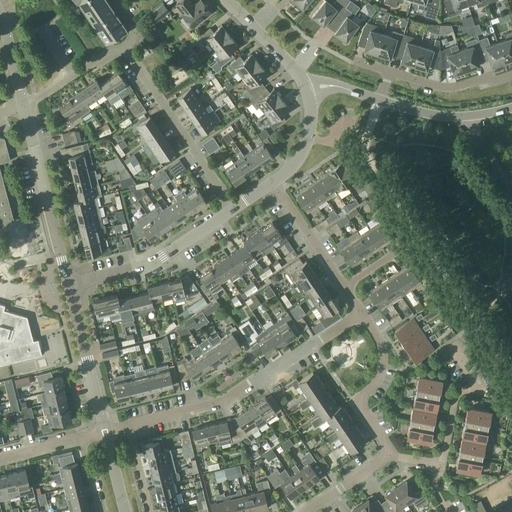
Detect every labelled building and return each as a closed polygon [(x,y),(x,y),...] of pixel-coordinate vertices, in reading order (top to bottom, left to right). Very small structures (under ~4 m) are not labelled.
[(127,31),(106,0),(75,0),(106,46),(127,31)] [(192,7),(190,4),(191,3),(189,0),(181,0),(176,5),(183,14),(182,15),(192,28),(211,12),(200,0),(192,7)] [(302,8),(309,0),(293,0),(296,2),(294,4),(300,9),(301,7),(302,8)] [(325,0),(324,0),(312,16),(323,25),(330,16),(336,20),(345,8),(350,0),(349,0),(335,0),(332,5),(331,5),(325,0)] [(412,0),(419,2),(417,8),(422,9),(422,10),(427,11),(426,16),(435,19),(437,14),(437,7),(431,5),(432,0),(412,0)] [(454,8),(467,4),(465,0),(450,0),(443,2),(448,17),(456,14),(454,8)] [(157,20),(168,11),(162,4),(152,13),(157,20)] [(345,8),(336,20),(341,23),(334,33),(345,41),(358,24),(350,19),(354,14),(345,8)] [(376,54),(383,34),(375,32),(376,26),(366,23),(363,27),(360,36),(367,38),(363,50),(376,54)] [(195,39),(195,41),(200,47),(202,47),(208,43),(213,49),(229,35),(221,26),(211,34),(207,29),(195,39)] [(398,48),(403,34),(392,31),(391,37),(383,34),(376,54),(389,58),(393,47),(398,48)] [(511,31),(503,34),(505,40),(497,43),(504,62),(511,59),(511,31)] [(189,32),(181,38),(185,43),(193,37),(189,32)] [(413,66),(419,46),(411,43),(413,37),(403,34),(398,48),(404,50),(400,62),(413,66)] [(221,66),(231,58),(227,53),(237,45),(229,35),(213,49),(218,55),(214,58),(216,61),(221,66)] [(504,62),(497,43),(490,45),(487,37),(476,41),(480,53),(482,57),(487,55),(491,67),(504,62)] [(480,53),(476,41),(476,38),(465,42),(467,48),(459,50),(466,70),(479,66),(475,55),(480,53)] [(439,51),(439,40),(435,39),(432,50),(419,46),(413,66),(426,70),(430,58),(439,61),(439,51)] [(180,49),(183,54),(190,49),(186,44),(180,49)] [(466,70),(459,50),(457,45),(439,51),(439,61),(439,67),(449,63),(453,75),(466,70)] [(167,62),(175,60),(174,52),(166,54),(167,62)] [(243,77),(259,64),(251,54),(241,62),(237,58),(227,66),(234,74),(238,71),(243,77)] [(178,64),(187,69),(190,63),(182,58),(178,64)] [(221,69),(221,66),(216,61),(211,66),(216,72),(221,69)] [(248,99),(262,88),(257,82),(267,73),(259,64),(243,77),(248,83),(244,86),(252,96),(248,99)] [(107,79),(117,93),(127,86),(126,83),(127,82),(123,78),(122,78),(118,72),(107,79)] [(120,98),(117,93),(107,79),(99,84),(96,79),(95,80),(108,99),(111,104),(120,98)] [(224,79),(220,82),(225,89),(230,86),(224,79)] [(108,99),(95,80),(86,86),(96,100),(104,94),(108,99)] [(77,92),(87,106),(96,100),(86,86),(77,92)] [(183,106),(197,97),(191,87),(176,97),(183,106)] [(265,112),(281,99),(273,89),(263,97),(258,91),(262,88),(248,99),(256,109),(260,106),(265,112)] [(68,98),(81,116),(90,110),(87,106),(77,92),(68,98)] [(189,115),(203,106),(197,97),(183,106),(189,115)] [(70,123),(81,116),(68,98),(58,105),(63,112),(62,112),(65,117),(66,116),(70,123)] [(131,111),(141,104),(138,99),(127,106),(131,111)] [(281,99),(265,112),(270,118),(266,121),(273,130),(283,121),(279,117),(289,108),(281,99)] [(134,116),(145,109),(141,104),(131,111),(134,116)] [(195,124),(209,115),(203,106),(189,115),(195,124)] [(209,115),(195,124),(201,134),(215,124),(220,121),(214,111),(209,115)] [(124,120),(127,125),(132,121),(129,116),(124,120)] [(141,135),(155,125),(149,116),(135,126),(141,135)] [(124,120),(118,124),(122,128),(127,125),(124,120)] [(94,128),(96,133),(106,128),(104,123),(94,128)] [(147,144),(161,134),(155,125),(141,135),(147,144)] [(220,132),(222,135),(227,142),(232,138),(227,132),(225,128),(220,132)] [(63,139),(76,136),(74,130),(62,133),(63,139)] [(154,153),(168,143),(161,134),(147,144),(154,153)] [(0,162),(9,160),(3,138),(0,136),(0,162)] [(76,136),(63,139),(65,145),(77,142),(76,136)] [(205,149),(216,142),(212,137),(202,144),(205,149)] [(272,157),(269,151),(274,148),(266,137),(261,141),(263,143),(252,150),(262,164),(272,157)] [(216,142),(205,149),(209,154),(219,147),(216,142)] [(168,143),(154,153),(160,162),(174,153),(168,143)] [(68,157),(71,169),(87,165),(92,164),(90,154),(85,155),(83,147),(71,150),(72,156),(68,157)] [(253,170),(243,156),(240,150),(236,153),(240,158),(235,162),(244,176),(253,170)] [(253,170),(262,164),(252,150),(243,156),(253,170)] [(113,158),(109,159),(111,165),(117,164),(120,161),(117,156),(113,158)] [(179,159),(169,166),(175,177),(186,170),(179,159)] [(344,160),(334,167),(347,186),(351,183),(355,188),(366,181),(352,160),(347,164),(344,160)] [(193,161),(187,167),(190,171),(196,165),(193,161)] [(235,162),(224,169),(226,171),(225,172),(228,177),(229,176),(234,183),(244,176),(235,162)] [(73,179),(100,173),(96,174),(95,171),(93,170),(89,171),(87,165),(71,169),(73,179)] [(337,193),(347,186),(334,167),(324,174),(337,193)] [(122,171),(118,172),(120,179),(126,177),(130,175),(125,168),(122,171)] [(0,232),(14,236),(16,237),(19,237),(21,236),(23,235),(24,233),(26,231),(26,229),(26,226),(26,224),(25,222),(23,220),(21,219),(19,218),(17,218),(14,218),(13,219),(0,169),(0,232)] [(158,173),(161,177),(164,182),(170,178),(164,170),(158,173)] [(76,190),(98,184),(97,178),(99,178),(100,176),(100,173),(73,179),(76,190)] [(327,199),(337,193),(324,174),(314,181),(327,199)] [(317,206),(327,199),(314,181),(304,187),(317,206)] [(73,202),(95,196),(101,195),(98,184),(76,190),(79,200),(73,201),(73,202)] [(306,213),(317,206),(304,187),(294,194),(306,213)] [(186,195),(195,209),(206,202),(201,195),(202,194),(199,190),(198,190),(196,188),(186,195)] [(182,190),(173,196),(177,201),(186,215),(195,209),(186,195),(182,190)] [(95,196),(73,202),(75,212),(98,207),(95,197),(95,196)] [(177,221),(186,215),(177,201),(168,207),(177,221)] [(177,221),(168,207),(162,210),(159,205),(156,208),(169,227),(177,221)] [(369,228),(382,247),(392,240),(383,226),(388,223),(376,206),(371,209),(379,221),(369,228)] [(98,207),(75,212),(78,223),(100,217),(98,207)] [(152,209),(146,213),(150,219),(160,233),(169,227),(156,208),(155,207),(152,209)] [(138,223),(133,227),(140,237),(145,234),(149,240),(160,233),(150,219),(146,213),(136,219),(138,223)] [(273,218),(276,225),(287,221),(284,213),(273,218)] [(100,217),(78,223),(81,233),(105,227),(105,225),(102,224),(100,217)] [(325,218),(315,226),(318,231),(329,224),(325,218)] [(342,218),(336,222),(340,227),(345,223),(342,218)] [(272,222),(261,229),(271,243),(276,239),(281,245),(287,241),(283,234),(281,235),(272,222)] [(336,222),(326,229),(329,234),(340,227),(336,222)] [(105,227),(81,233),(83,244),(104,239),(103,233),(104,233),(106,230),(105,227)] [(372,254),(382,247),(369,228),(359,235),(372,254)] [(261,229),(252,235),(262,249),(265,254),(268,252),(265,247),(271,243),(261,229)] [(118,234),(106,238),(108,246),(120,242),(118,234)] [(252,235),(243,241),(245,244),(246,244),(253,255),(255,258),(257,260),(260,258),(257,252),(262,249),(252,235)] [(362,260),(372,254),(359,235),(349,242),(362,260)] [(126,250),(132,249),(129,236),(123,238),(126,250)] [(106,247),(104,239),(83,244),(86,256),(94,254),(95,255),(100,254),(100,253),(102,252),(103,253),(111,251),(110,248),(108,247),(106,247)] [(352,267),(362,260),(349,242),(339,249),(352,267)] [(237,250),(246,264),(255,258),(253,255),(246,244),(245,244),(237,250)] [(237,250),(228,256),(240,275),(249,269),(246,264),(237,250)] [(283,257),(287,262),(297,255),(294,250),(283,257)] [(219,262),(228,276),(233,273),(236,276),(238,276),(240,275),(228,256),(219,262)] [(107,257),(99,258),(100,268),(109,267),(107,257)] [(283,268),(293,283),(312,270),(306,260),(302,263),(299,258),(283,268)] [(210,268),(221,286),(225,283),(223,280),(228,276),(219,262),(210,268)] [(398,271),(411,290),(421,283),(425,288),(430,285),(423,274),(418,278),(408,264),(398,271)] [(210,268),(199,275),(204,283),(200,286),(205,293),(204,293),(212,304),(216,300),(215,298),(217,297),(217,294),(215,292),(222,287),(221,286),(210,268)] [(293,283),(290,284),(293,288),(296,286),(300,291),(304,288),(318,279),(312,270),(293,283)] [(401,297),(411,290),(398,271),(388,278),(401,297)] [(180,278),(168,281),(172,298),(174,303),(186,300),(185,297),(191,296),(199,291),(193,282),(188,285),(188,284),(182,285),(180,278)] [(391,303),(401,297),(388,278),(378,284),(391,303)] [(310,297),(324,288),(318,279),(304,288),(310,297)] [(511,283),(509,279),(501,285),(505,292),(511,287),(511,283)] [(251,280),(246,284),(249,289),(252,292),(257,289),(254,285),(251,280)] [(162,300),(172,298),(168,281),(158,284),(162,300)] [(152,303),(162,300),(158,284),(147,286),(153,309),(154,309),(152,303)] [(246,284),(241,287),(244,292),(247,296),(252,292),(249,289),(246,284)] [(378,284),(368,291),(383,315),(388,311),(385,307),(391,303),(378,284)] [(146,310),(153,309),(147,286),(147,287),(148,292),(138,295),(143,315),(146,314),(147,312),(146,310)] [(316,306),(330,297),(324,288),(310,297),(316,306)] [(116,294),(104,297),(108,314),(110,319),(121,317),(116,294)] [(117,294),(116,294),(121,317),(122,320),(123,322),(133,319),(132,314),(128,297),(118,300),(117,294)] [(128,297),(132,314),(138,312),(139,314),(141,315),(143,315),(138,295),(128,297)] [(197,307),(204,303),(199,295),(192,300),(197,307)] [(101,315),(108,314),(104,297),(92,300),(94,308),(93,308),(94,314),(96,314),(96,317),(97,316),(98,321),(101,320),(102,318),(101,315)] [(335,309),(337,307),(330,297),(316,306),(322,316),(319,318),(324,327),(340,317),(335,309)] [(0,364),(41,354),(38,339),(33,340),(27,316),(3,310),(4,305),(0,303),(0,364)] [(288,313),(274,323),(276,327),(286,341),(300,332),(293,321),(288,313)] [(388,321),(391,326),(402,319),(398,314),(388,321)] [(303,330),(308,326),(301,316),(296,320),(303,330)] [(401,341),(420,328),(419,329),(412,319),(414,318),(413,318),(394,331),(395,331),(401,341)] [(243,323),(237,326),(249,344),(256,356),(264,351),(266,355),(276,348),(267,334),(264,329),(257,334),(255,331),(250,334),(243,323)] [(274,323),(264,329),(267,334),(276,348),(286,341),(276,327),(274,323)] [(220,338),(230,353),(245,342),(234,326),(232,327),(230,324),(224,328),(224,330),(227,334),(220,338)] [(408,351),(427,338),(425,339),(419,329),(420,328),(401,341),(408,351)] [(230,353),(220,338),(218,335),(212,338),(210,336),(207,338),(221,359),(230,353)] [(207,338),(198,344),(212,365),(221,359),(207,338)] [(427,338),(408,351),(414,361),(415,361),(432,349),(426,339),(427,338)] [(99,345),(101,351),(117,347),(115,341),(99,345)] [(198,344),(189,350),(194,357),(203,371),(212,365),(198,344)] [(101,353),(103,359),(119,356),(117,349),(101,353)] [(129,351),(131,359),(137,357),(135,350),(129,351)] [(181,359),(176,361),(180,376),(181,381),(187,379),(192,376),(193,378),(203,371),(194,357),(188,360),(186,358),(184,357),(181,359)] [(156,372),(160,388),(173,385),(171,378),(177,377),(174,364),(168,366),(167,364),(155,367),(156,372)] [(150,391),(146,374),(145,369),(134,372),(140,393),(150,391)] [(45,392),(63,388),(62,387),(65,386),(64,385),(64,386),(61,378),(60,378),(60,376),(50,378),(48,372),(36,375),(39,387),(44,386),(45,392)] [(129,396),(140,393),(134,372),(124,375),(125,380),(129,396)] [(150,391),(160,388),(156,372),(146,374),(150,391)] [(296,378),(285,385),(288,388),(293,385),(295,389),(300,386),(304,391),(320,380),(317,375),(315,376),(312,372),(298,382),(296,378)] [(406,434),(407,434),(406,437),(428,442),(429,439),(430,439),(435,414),(434,414),(435,409),(436,409),(441,384),(440,384),(441,381),(419,376),(418,380),(418,379),(412,404),(413,404),(412,410),(411,409),(406,434)] [(4,380),(6,391),(13,389),(11,379),(4,380)] [(129,396),(125,380),(114,382),(114,380),(108,381),(111,392),(115,391),(117,399),(129,396)] [(320,380),(304,391),(310,400),(325,390),(322,386),(324,385),(320,380)] [(43,400),(40,400),(41,404),(65,398),(63,388),(45,392),(41,393),(43,400)] [(325,390),(310,400),(316,409),(332,398),(329,393),(327,394),(325,390)] [(265,397),(254,404),(266,422),(277,415),(276,413),(281,410),(271,395),(266,398),(265,397)] [(51,413),(68,408),(65,398),(41,404),(42,407),(44,415),(51,413)] [(322,418),(326,416),(331,412),(336,408),(334,404),(336,403),(332,398),(316,409),(322,418)] [(298,404),(300,407),(307,402),(305,399),(298,404)] [(300,407),(302,410),(310,405),(307,402),(300,407)] [(254,404),(245,410),(258,428),(267,422),(266,422),(254,404)] [(331,412),(326,416),(331,425),(348,414),(344,409),(343,410),(340,406),(336,408),(331,412)] [(490,416),(489,415),(490,412),(468,407),(467,410),(466,410),(461,435),(462,435),(461,440),(460,440),(455,465),(456,465),(455,468),(477,473),(478,470),(479,470),(484,445),(483,445),(484,440),(485,440),(490,416)] [(51,413),(46,414),(47,420),(49,427),(59,424),(59,423),(71,420),(70,418),(71,418),(70,409),(71,409),(70,409),(68,409),(68,408),(51,413)] [(23,420),(21,414),(20,411),(18,410),(13,411),(16,422),(23,420)] [(240,424),(235,428),(240,440),(251,432),(252,434),(259,429),(245,410),(235,417),(240,424)] [(335,431),(333,432),(335,435),(338,434),(338,433),(352,424),(349,420),(351,419),(348,414),(331,425),(335,431)] [(312,425),(320,420),(318,417),(310,422),(312,425)] [(23,420),(26,432),(33,430),(30,418),(27,419),(23,420)] [(19,434),(26,432),(23,420),(16,422),(19,434)] [(312,425),(315,428),(322,423),(320,420),(312,425)] [(226,421),(214,424),(218,440),(219,445),(240,440),(235,428),(228,430),(226,421)] [(207,443),(218,440),(214,424),(203,426),(207,443)] [(338,433),(338,434),(344,443),(360,432),(356,427),(355,428),(352,424),(338,433)] [(201,444),(207,443),(203,426),(191,429),(197,451),(201,450),(201,447),(201,444)] [(182,447),(187,446),(191,444),(189,438),(187,430),(179,432),(182,447)] [(326,437),(328,440),(335,435),(333,432),(326,437)] [(360,432),(344,443),(350,452),(364,442),(362,438),(363,437),(360,432)] [(330,444),(337,439),(335,435),(328,440),(330,444)] [(144,456),(164,451),(161,436),(152,439),(153,442),(141,445),(144,456)] [(150,466),(173,460),(170,450),(164,451),(144,456),(144,457),(147,456),(150,466)] [(295,464),(309,484),(319,478),(310,465),(316,461),(309,451),(303,455),(305,459),(302,461),(301,460),(305,466),(299,470),(295,464)] [(65,477),(80,473),(77,462),(74,463),(72,453),(58,457),(60,466),(58,467),(59,472),(49,475),(51,480),(56,479),(65,477)] [(340,459),(342,462),(350,457),(347,454),(340,459)] [(152,476),(175,471),(173,460),(150,466),(152,476)] [(299,491),(309,484),(295,464),(291,467),(295,473),(290,476),(299,491)] [(329,479),(334,475),(329,468),(324,472),(329,479)] [(25,469),(14,472),(19,495),(26,493),(28,498),(34,496),(32,486),(29,487),(25,469)] [(290,476),(284,480),(277,469),(267,476),(274,487),(280,483),(290,497),(299,491),(290,476)] [(155,487),(172,483),(178,481),(178,480),(178,478),(179,477),(178,474),(177,472),(176,472),(175,471),(152,476),(155,487)] [(3,475),(9,498),(19,495),(14,472),(3,475)] [(64,488),(82,483),(80,473),(65,477),(56,479),(57,484),(62,483),(64,488)] [(3,475),(0,475),(0,500),(9,498),(3,475)] [(267,507),(267,506),(270,505),(266,500),(265,500),(264,493),(270,491),(268,481),(267,480),(256,482),(258,491),(252,493),(257,510),(267,507)] [(396,488),(405,502),(409,500),(412,500),(416,506),(420,507),(428,501),(420,490),(415,494),(406,481),(396,488)] [(82,483),(64,488),(65,493),(66,498),(70,498),(85,494),(82,483)] [(155,487),(158,497),(175,493),(172,483),(155,487)] [(248,511),(257,510),(252,493),(246,494),(244,488),(240,489),(245,511),(248,511)] [(401,505),(405,502),(396,488),(385,495),(394,508),(388,511),(404,511),(401,507),(401,505)] [(234,511),(245,511),(240,489),(236,490),(237,497),(231,498),(234,511)] [(175,493),(158,497),(160,508),(177,504),(177,503),(179,502),(177,494),(175,495),(175,493)] [(234,511),(231,498),(230,494),(224,496),(224,493),(219,494),(223,511),(234,511)] [(70,498),(66,498),(67,504),(69,509),(72,508),(88,504),(85,494),(70,498)] [(212,511),(223,511),(219,494),(215,495),(216,502),(210,503),(212,511)] [(376,511),(368,499),(357,506),(361,511),(386,511),(384,508),(377,511),(376,511)] [(511,511),(511,503),(499,510),(499,511),(511,511)]
